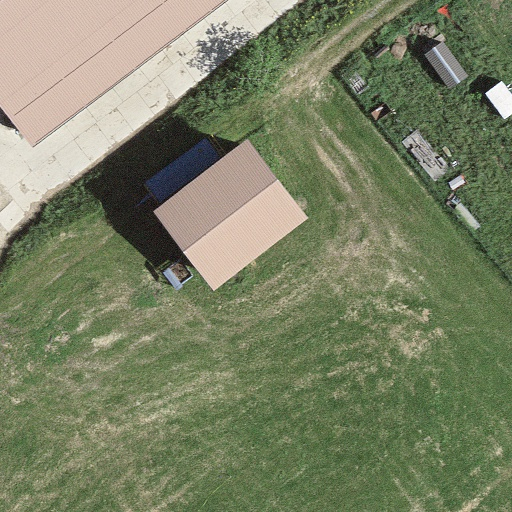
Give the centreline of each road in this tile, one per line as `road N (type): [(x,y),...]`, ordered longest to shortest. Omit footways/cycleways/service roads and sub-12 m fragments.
road 1 (track): [(0,296),(389,0)]
road 2 (track): [(274,0),(0,201)]
